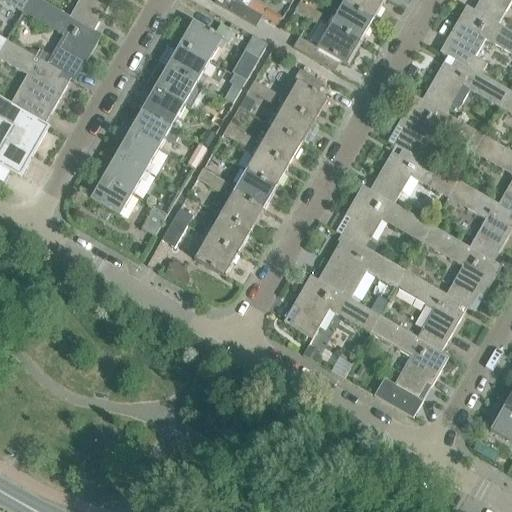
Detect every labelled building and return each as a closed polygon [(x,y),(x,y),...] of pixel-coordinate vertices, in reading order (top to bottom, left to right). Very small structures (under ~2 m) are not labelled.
[(0,0),(0,3),(23,17),(32,0),(0,0)] [(36,0),(32,0),(23,17),(63,40),(47,67),(67,79),(75,83),(101,38),(93,33),(70,20),(36,0)] [(81,0),(81,1),(70,20),(93,33),(112,0),(81,0)] [(218,0),(216,6),(235,17),(241,7),(245,10),(245,9),(250,0),(218,0)] [(382,0),(345,0),(342,6),(373,24),(386,2),(382,0)] [(511,0),(480,0),(473,12),(498,26),(511,0)] [(306,19),(311,10),(300,3),(294,13),(306,19)] [(329,29),(360,46),(373,24),(342,6),(329,29)] [(256,29),(262,19),(245,9),(245,10),(241,7),(235,17),(256,29)] [(218,25),(213,36),(205,31),(211,19),(192,8),(185,20),(193,24),(184,39),(177,36),(172,44),(211,66),(225,43),(230,32),(218,25)] [(486,66),(474,59),(485,41),(511,56),(511,34),(498,26),(473,12),(466,8),(448,39),(454,42),(445,56),(448,58),(480,76),(486,66)] [(323,16),(311,10),(306,19),(317,26),(323,16)] [(266,11),(262,19),(277,27),(282,19),(266,11)] [(329,29),(317,50),(316,51),(319,53),(313,62),(334,74),(339,64),(347,69),(360,46),(329,29)] [(317,50),(299,39),(292,50),(313,62),(319,53),(316,51),(317,50)] [(24,99),(18,109),(42,123),(46,115),(49,117),(67,87),(63,85),(67,79),(47,67),(5,43),(0,53),(0,61),(27,77),(17,95),(24,99)] [(166,70),(198,89),(211,66),(172,44),(168,52),(175,56),(166,70)] [(246,83),(258,63),(245,56),(233,75),(246,83)] [(480,76),(448,58),(421,103),(445,117),(451,107),(458,111),(469,92),(499,110),(509,93),(480,76)] [(147,88),(186,110),(198,89),(166,70),(158,84),(151,80),(147,88)] [(316,125),(329,103),(316,95),(321,85),(298,71),(292,81),(296,84),(283,107),(316,125)] [(260,99),(266,89),(254,82),(248,92),(260,99)] [(225,101),(232,106),(241,92),(234,87),(225,101)] [(149,100),(141,114),(173,133),(186,110),(147,88),(142,96),(149,100)] [(277,96),(266,89),(260,99),(271,106),(277,96)] [(511,94),(509,93),(499,110),(511,116),(511,94)] [(18,109),(10,104),(0,98),(0,122),(10,129),(0,146),(0,161),(22,174),(49,127),(42,123),(18,109)] [(401,131),(392,148),(395,150),(419,163),(436,134),(474,156),(483,139),(445,117),(421,103),(414,99),(396,128),(401,131)] [(316,125),(283,107),(270,129),(303,148),(316,125)] [(133,129),(126,124),(121,133),(160,155),(167,143),(174,147),(180,137),(173,133),(141,114),(133,129)] [(234,143),(238,136),(227,129),(223,137),(234,143)] [(270,129),(258,151),(290,170),(303,148),(270,129)] [(199,144),(206,148),(213,136),(206,132),(199,144)] [(116,158),(147,176),(160,155),(121,133),(116,141),(124,145),(116,158)] [(250,142),(238,136),(234,143),(246,150),(250,142)] [(511,154),(483,139),(474,156),(511,177),(495,206),(511,216),(511,154)] [(370,193),(394,208),(410,180),(447,201),(457,185),(419,163),(395,150),(370,193)] [(277,192),(290,170),(258,151),(245,173),(277,192)] [(193,157),(186,168),(193,172),(199,161),(193,157)] [(96,176),(135,198),(147,176),(116,158),(108,172),(101,167),(96,176)] [(180,174),(183,177),(187,176),(188,171),(185,169),(181,170),(180,174)] [(209,187),(214,177),(203,171),(197,180),(209,187)] [(245,173),(232,195),(265,214),(277,192),(245,173)] [(101,209),(97,216),(107,222),(111,215),(122,221),(135,198),(96,176),(91,184),(99,188),(90,203),(101,209)] [(226,184),(214,177),(209,187),(220,194),(226,184)] [(447,201),(485,222),(469,250),(493,264),(511,231),(511,216),(495,206),(457,185),(447,201)] [(343,238),(364,250),(369,242),(380,222),(421,245),(431,229),(394,208),(370,193),(362,188),(344,219),(349,222),(340,237),(343,238)] [(252,236),(265,214),(232,195),(219,217),(252,236)] [(161,211),(164,207),(161,203),(157,202),(154,206),(157,211),(161,211)] [(141,232),(154,240),(167,218),(154,210),(141,232)] [(174,222),(188,229),(193,219),(180,211),(174,222)] [(219,217),(207,239),(239,258),(252,236),(219,217)] [(188,229),(174,222),(162,244),(175,252),(188,229)] [(431,229),(421,245),(462,269),(450,289),(445,297),(468,309),(470,311),(478,297),(483,300),(501,269),(493,264),(469,250),(431,229)] [(341,297),(357,269),(395,291),(405,274),(373,256),(364,250),(343,238),(317,283),(341,297)] [(207,239),(193,262),(226,281),(239,258),(207,239)] [(378,247),(369,242),(364,250),(373,256),(378,247)] [(409,266),(405,274),(416,280),(420,272),(409,266)] [(395,291),(433,313),(417,340),(442,354),(468,309),(445,297),(436,292),(416,280),(405,274),(395,291)] [(369,336),(379,318),(358,306),(350,301),(341,297),(317,283),(310,279),(292,310),(298,313),(289,329),(311,341),(328,312),(369,336)] [(450,289),(440,284),(436,292),(445,297),(450,289)] [(358,306),(360,302),(352,297),(350,301),(358,306)] [(379,318),(369,336),(409,360),(394,386),(385,381),(375,398),(414,421),(424,403),(419,401),(427,386),(432,389),(450,358),(442,354),(417,340),(379,318)] [(303,357),(313,363),(319,353),(308,347),(303,357)] [(511,394),(507,403),(499,398),(495,405),(511,415),(511,394)] [(511,415),(495,405),(490,413),(499,418),(490,432),(511,444),(511,415)]
